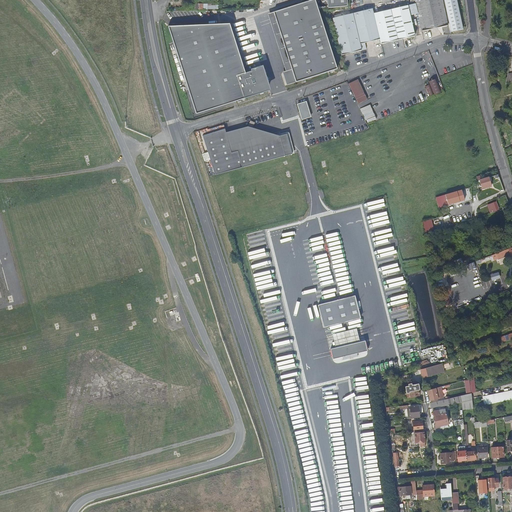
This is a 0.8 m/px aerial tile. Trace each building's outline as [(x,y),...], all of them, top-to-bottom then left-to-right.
[(312,0),(273,12),(292,71),(284,73),(287,82),(323,71),(324,73),(337,69),(315,0),(312,0)] [(442,0),(417,0),(416,0),(422,31),(448,26),(442,0)] [(380,39),(381,44),(414,36),(408,6),(374,14),(380,39)] [(374,14),(373,9),(369,10),(368,8),(367,8),(367,10),(332,18),(341,55),(366,49),(365,43),(380,39),(374,14)] [(292,71),(273,12),(268,14),(285,71),(282,72),(286,85),(324,73),(323,71),(287,82),(284,73),(292,71)] [(229,24),(168,27),(195,114),(270,91),(262,67),(250,71),(251,72),(245,74),(229,24)] [(431,55),(424,57),(430,76),(437,74),(431,55)] [(370,102),(359,79),(349,84),(360,107),(370,102)] [(441,92),(435,79),(429,81),(435,95),(441,92)] [(434,95),(430,84),(425,86),(429,97),(434,95)] [(361,108),(367,123),(377,119),(371,104),(361,108)] [(286,135),(279,137),(247,127),(226,133),(225,129),(203,136),(215,176),(292,153),(286,135)] [(480,176),(482,180),(489,178),(498,176),(497,171),(480,176)] [(491,186),(489,178),(482,180),(480,180),(482,189),(489,187),(489,186),(491,186)] [(465,200),(461,189),(445,194),(448,205),(465,200)] [(496,201),(487,205),(490,213),(499,210),(496,201)] [(431,219),(422,222),(425,233),(434,230),(431,219)] [(511,247),(503,250),(503,251),(506,257),(506,258),(511,257),(511,259),(511,258),(511,247)] [(503,251),(496,254),(498,260),(506,257),(503,251)] [(403,276),(400,276),(398,271),(402,270),(401,267),(384,270),(387,284),(404,281),(403,276)] [(390,297),(407,292),(405,284),(388,289),(390,297)] [(355,296),(317,305),(323,328),(361,319),(355,296)] [(331,335),(334,348),(359,342),(356,329),(331,335)] [(511,333),(500,337),(502,342),(511,339),(511,333)] [(332,359),(368,351),(365,341),(359,342),(334,348),(330,349),(332,359)] [(442,364),(420,370),(422,379),(445,372),(442,364)] [(475,378),(465,380),(467,393),(477,392),(475,378)] [(419,395),(418,390),(417,388),(419,388),(418,383),(411,385),(411,383),(407,384),(408,386),(405,387),(406,394),(405,394),(406,398),(419,395)] [(438,398),(436,387),(428,389),(430,400),(438,398)] [(511,389),(482,396),(484,405),(511,398),(511,389)] [(430,404),(431,409),(432,409),(438,408),(462,403),(462,411),(473,410),(471,394),(430,404)] [(411,407),(412,418),(420,417),(419,406),(411,407)] [(432,409),(436,426),(448,424),(444,408),(439,409),(438,408),(432,409)] [(417,429),(417,432),(423,431),(422,423),(420,423),(419,421),(414,422),(414,429),(417,429)] [(424,432),(415,433),(415,442),(420,442),(420,446),(425,445),(424,432)] [(464,434),(466,448),(466,451),(467,461),(476,460),(475,451),(470,452),(470,450),(469,450),(469,448),(468,448),(467,434),(464,434)] [(478,449),(476,449),(476,454),(478,453),(479,458),(488,457),(487,447),(478,448),(478,449)] [(503,447),(492,448),(493,458),(505,457),(503,447)] [(466,451),(458,452),(458,461),(467,461),(466,451)] [(450,453),(440,454),(441,464),(451,463),(451,461),(453,461),(453,452),(450,452),(450,453)] [(511,487),(511,476),(503,477),(503,483),(502,483),(503,487),(504,487),(504,489),(511,487)] [(488,479),(489,488),(498,487),(498,480),(494,480),(494,479),(488,479)] [(485,480),(477,481),(478,490),(483,490),(483,492),(486,492),(486,490),(485,480)] [(447,489),(441,490),(441,500),(443,500),(443,497),(452,497),(451,484),(447,485),(447,489)] [(417,499),(423,498),(423,496),(434,495),(434,485),(422,486),(423,491),(416,491),(416,495),(417,499)] [(410,495),(409,486),(397,487),(398,496),(410,495)] [(452,498),(453,511),(470,511),(470,509),(467,509),(467,508),(464,509),(464,510),(458,510),(457,505),(459,505),(459,497),(452,498)]
